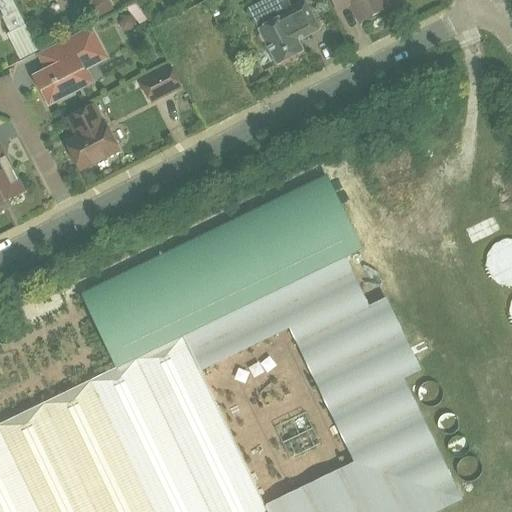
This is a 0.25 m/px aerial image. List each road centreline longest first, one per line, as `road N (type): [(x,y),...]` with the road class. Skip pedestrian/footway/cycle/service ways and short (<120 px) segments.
road 1 (residential): [(76,217),(489,5)]
road 2 (residential): [(76,217),(2,76)]
